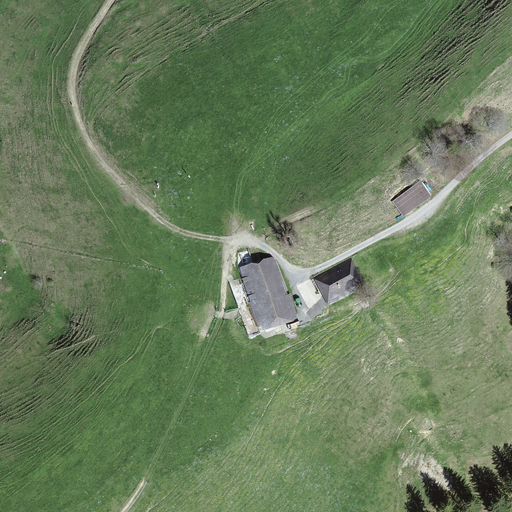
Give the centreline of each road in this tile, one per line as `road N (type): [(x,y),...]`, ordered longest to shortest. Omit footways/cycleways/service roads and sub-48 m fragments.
road 1 (track): [(111,0),(71,80),(90,146),(172,228),(240,242)]
road 2 (track): [(240,242),(266,248),(298,271),(322,266),(428,211),(511,132)]
road 3 (track): [(124,511),(219,319),(227,260),(240,242)]
